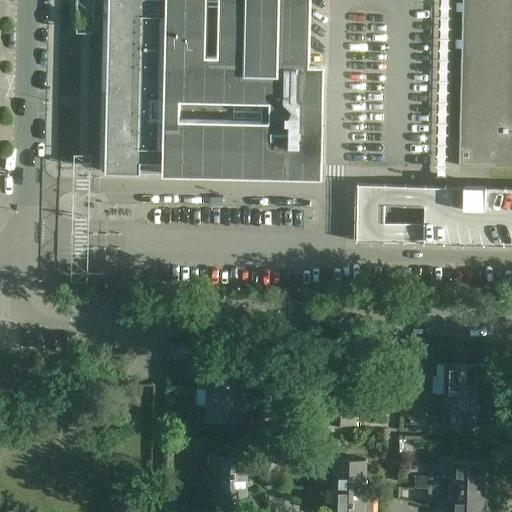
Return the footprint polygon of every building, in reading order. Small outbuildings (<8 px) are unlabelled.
[(462,0),(460,166),(511,166),(511,0),(109,0),(110,3),(106,172),(255,175),(323,177),(325,63),(310,63),(310,62),(311,0),(462,0)] [(511,186),(359,183),(359,213),(358,242),(511,245),(511,186)] [(197,388),(198,388),(247,390),(248,359),(228,359),(228,353),(219,353),(219,359),(198,358),(197,388)] [(445,376),(445,394),(484,395),(485,365),(468,364),(468,359),(456,359),(459,359),(459,364),(438,364),(437,376),(445,376)] [(327,373),(326,391),(366,392),(366,362),(319,361),(319,373),(327,373)] [(155,418),(158,376),(127,374),(124,416),(155,418)] [(247,390),(198,388),(198,406),(199,406),(199,425),(231,426),(231,419),(246,419),(247,390)] [(366,392),(326,391),(326,409),(318,409),(317,421),(365,422),(366,392)] [(484,395),(445,394),(444,412),(436,412),(436,424),(484,425),(484,395)] [(215,469),(215,486),(247,487),(248,457),(238,457),(238,451),(208,451),(207,469),(215,469)] [(334,471),(334,489),(366,489),(367,459),(327,458),(326,470),(334,471)] [(415,488),(441,488),(484,490),(485,462),(453,461),(453,477),(415,476),(415,488)] [(246,511),(247,487),(215,486),(215,487),(209,487),(208,505),(206,505),(205,511),(246,511)] [(441,488),(440,499),(449,500),(448,511),(483,511),(484,490),(441,488)] [(366,489),(334,489),(334,507),(326,506),(325,511),(373,511),(374,490),(366,489)]
